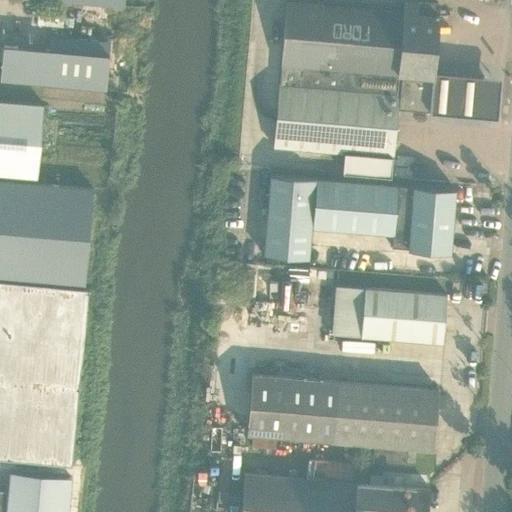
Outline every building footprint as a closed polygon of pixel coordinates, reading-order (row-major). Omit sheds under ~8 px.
[(286,4),(281,76),(432,88),(439,3),(406,0),(404,0),(404,14),(286,4)] [(0,58),(0,80),(103,90),(108,42),(48,36),(46,49),(1,45),(0,58)] [(494,109),(497,70),(463,67),(431,64),(430,72),(428,104),(460,107),(494,109)] [(281,76),(275,147),(348,153),(347,173),(391,177),(397,108),(430,111),(432,88),(281,76)] [(0,174),(35,177),(41,105),(0,101),(0,174)] [(313,178),(269,174),(263,255),(306,258),(313,178)] [(449,251),(455,190),(315,178),(311,226),(392,233),(391,246),(449,251)] [(0,276),(82,284),(90,188),(0,180),(0,276)] [(0,375),(14,377),(15,363),(80,368),(87,288),(0,280),(0,375)] [(445,294),(364,288),(336,286),(332,333),(361,336),(360,337),(442,343),(445,294)] [(0,457),(71,464),(80,368),(15,363),(14,377),(0,375),(0,457)] [(437,389),(337,381),(252,374),(248,433),(332,441),(375,444),(373,461),(406,463),(407,447),(432,449),(437,389)] [(0,511),(66,511),(69,476),(9,471),(7,491),(0,490),(0,511)] [(240,511),(427,511),(429,488),(244,473),(240,511)]
